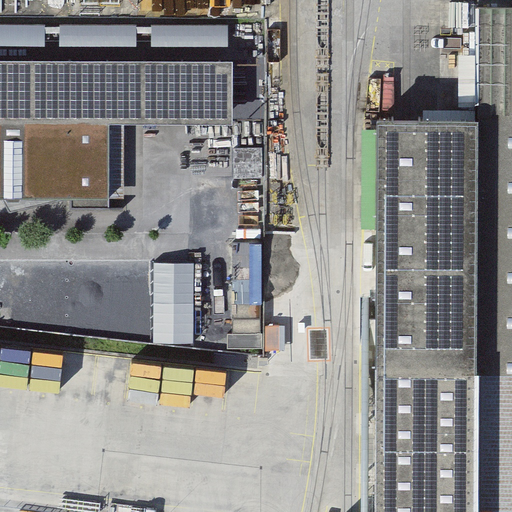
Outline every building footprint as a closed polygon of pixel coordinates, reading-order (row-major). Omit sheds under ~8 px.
[(511,511),(511,5),(490,6),(491,118),(393,118),(395,511),(511,511)] [(167,24),(167,46),(229,47),(229,24),(167,24)] [(247,60),(0,55),(0,191),(120,193),(122,116),(246,119),(247,60)] [(301,296),(300,229),(265,229),(265,296),(301,296)] [(233,346),(265,346),(264,300),(232,301),(233,346)]
